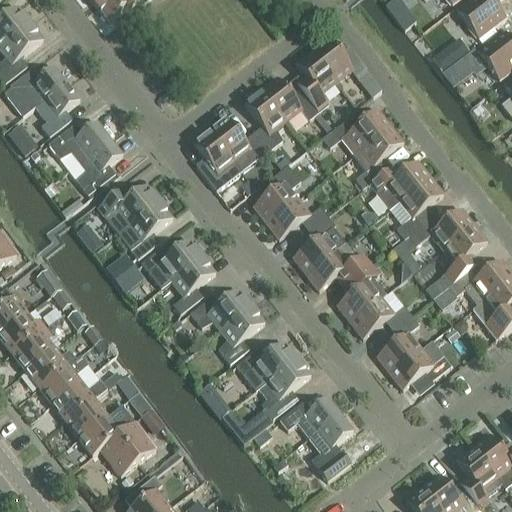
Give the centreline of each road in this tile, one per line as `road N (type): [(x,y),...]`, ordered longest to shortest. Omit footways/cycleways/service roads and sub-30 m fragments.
road 1 (residential): [(416,443),(246,236),(213,220),(159,149)]
road 2 (residential): [(511,244),(329,15)]
road 3 (residential): [(159,149),(329,15)]
road 4 (residential): [(159,149),(156,123),(61,0)]
